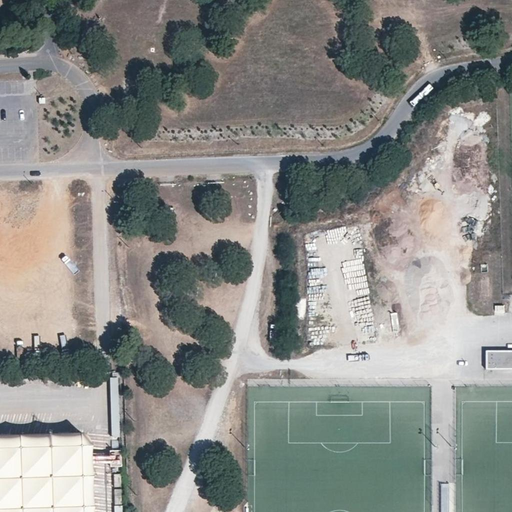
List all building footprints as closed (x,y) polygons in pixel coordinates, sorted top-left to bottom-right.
[(71,50),(90,66),(99,56),(80,40),(71,50)] [(505,311),(505,303),(495,303),(496,311),(505,311)] [(511,351),(489,352),(489,370),(511,370),(511,351)] [(119,376),(118,372),(113,372),(112,376),(110,376),(112,436),(119,436),(118,376),(119,376)] [(0,511),(94,511),(92,448),(92,442),(91,438),(89,435),(86,432),(81,431),(0,433),(0,511)]
